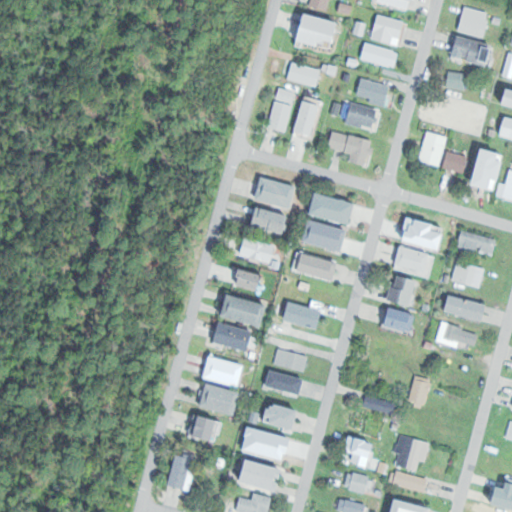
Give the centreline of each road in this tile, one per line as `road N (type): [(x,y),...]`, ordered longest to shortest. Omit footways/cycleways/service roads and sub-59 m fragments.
road 1 (residential): [(295,511),(437,0)]
road 2 (residential): [(275,0),(139,511)]
road 3 (residential): [(234,150),(511,226)]
road 4 (residential): [(511,307),(455,511)]
